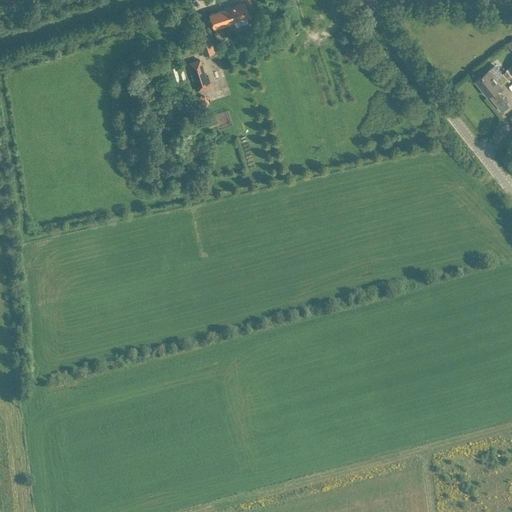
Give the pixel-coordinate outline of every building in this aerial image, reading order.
[(209,14),(212,24),(213,28),(233,22),(233,21),(248,16),(244,3),(209,14)] [(198,35),(204,54),(214,51),(209,32),(198,35)] [(352,47),(344,54),(351,64),(360,57),(352,47)] [(187,64),(196,91),(211,85),(208,76),(205,77),(199,60),(187,64)] [(508,79),(503,73),(496,79),(489,70),(475,80),(488,96),(501,85),(508,79)] [(214,118),(207,121),(209,128),(216,125),(214,118)]
